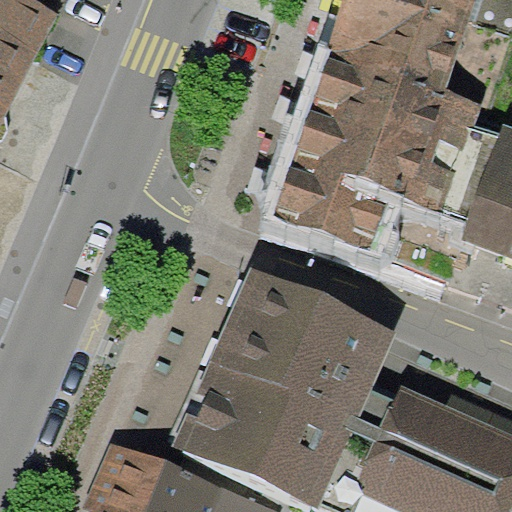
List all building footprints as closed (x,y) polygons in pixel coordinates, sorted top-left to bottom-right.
[(41,0),(0,0),(0,26),(46,49),(64,11),(41,0)] [(511,0),(346,0),(287,167),(396,206),(474,232),(499,160),(469,144),(482,112),(511,42),(511,41),(511,0)] [(0,131),(38,56),(0,37),(0,131)] [(511,129),(508,128),(499,160),(474,232),(467,253),(511,269),(511,129)] [(273,224),(378,259),(396,206),(292,171),(273,224)] [(319,510),(398,340),(261,277),(182,448),(319,510)] [(511,511),(511,444),(401,393),(350,511),(511,511)] [(271,511),(111,444),(82,511),(271,511)]
